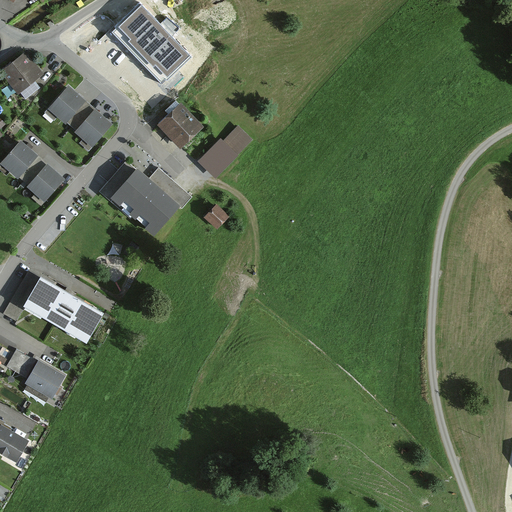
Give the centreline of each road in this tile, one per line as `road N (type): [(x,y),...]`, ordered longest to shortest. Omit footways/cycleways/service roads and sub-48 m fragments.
road 1 (track): [(472,511),(433,378),(435,272),(462,170),(511,127)]
road 2 (residential): [(0,287),(128,120),(120,98),(45,36)]
